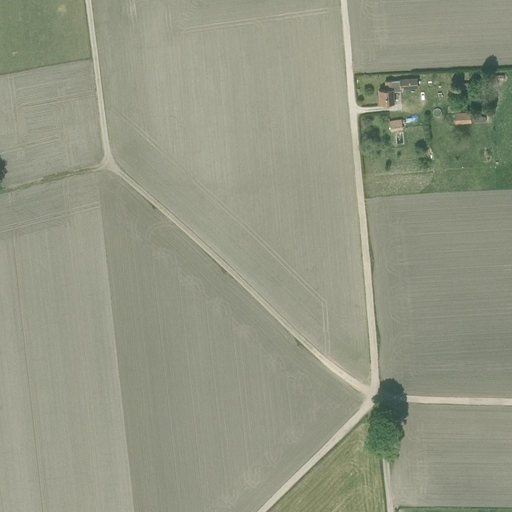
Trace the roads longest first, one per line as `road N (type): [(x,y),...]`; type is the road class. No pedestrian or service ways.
road 1 (track): [(87,0),(110,169),(347,387),(372,399)]
road 2 (track): [(372,399),(343,0)]
road 3 (track): [(261,511),(372,399)]
road 4 (track): [(372,399),(511,404)]
